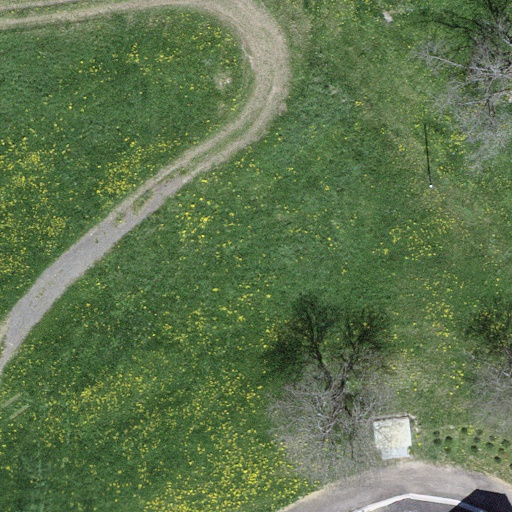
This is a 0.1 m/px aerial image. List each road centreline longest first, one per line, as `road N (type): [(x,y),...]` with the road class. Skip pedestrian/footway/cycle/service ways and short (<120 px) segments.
road 1 (track): [(205,0),(240,7),(264,54),(242,131),(14,234),(0,277)]
road 2 (track): [(313,511),(348,496),(430,491),(493,511)]
road 3 (track): [(0,21),(135,0)]
